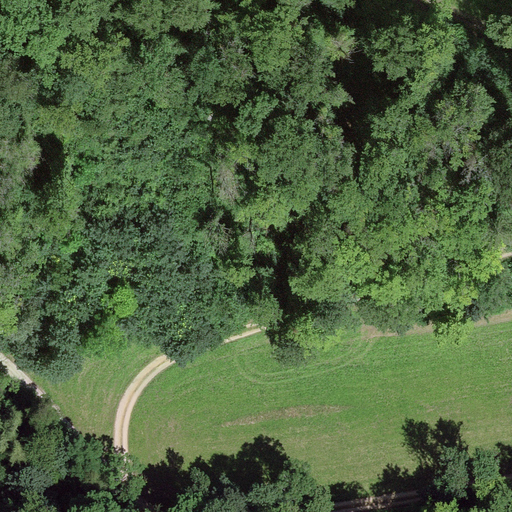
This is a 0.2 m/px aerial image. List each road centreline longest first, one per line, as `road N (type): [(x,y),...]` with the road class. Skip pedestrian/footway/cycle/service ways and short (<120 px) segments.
road 1 (track): [(133,498),(120,417),(128,394),(172,354),(511,250)]
road 2 (track): [(292,511),(511,477)]
road 3 (track): [(0,361),(133,498),(132,511)]
